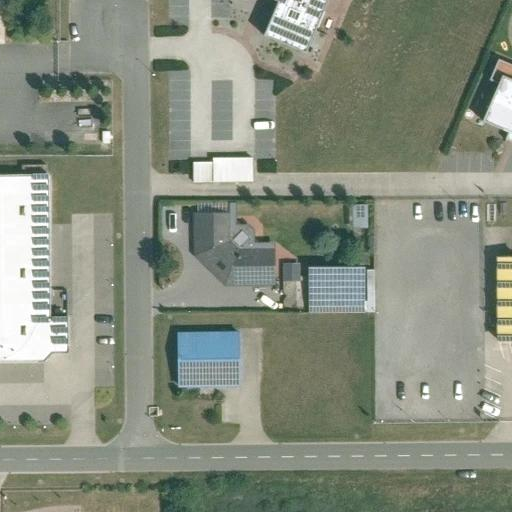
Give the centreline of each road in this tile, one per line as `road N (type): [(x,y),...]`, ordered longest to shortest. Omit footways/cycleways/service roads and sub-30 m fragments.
road 1 (unclassified): [(115,20),(133,53),(138,457)]
road 2 (unclassified): [(511,454),(138,457)]
road 3 (unclassified): [(138,457),(0,459)]
